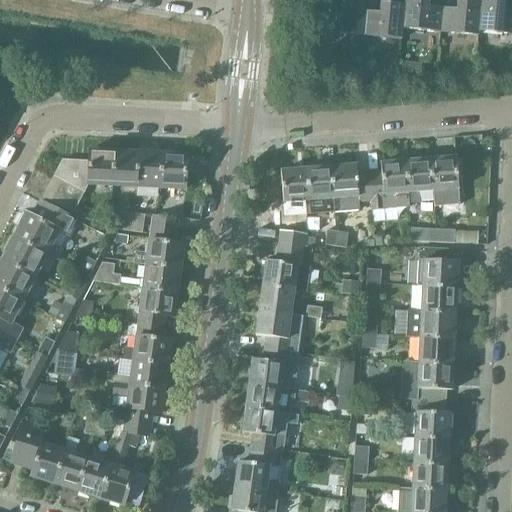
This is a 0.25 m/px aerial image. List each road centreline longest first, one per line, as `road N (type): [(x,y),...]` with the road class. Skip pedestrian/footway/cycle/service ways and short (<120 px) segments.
road 1 (tertiary): [(178,511),(214,333),(236,129)]
road 2 (residential): [(497,511),(511,171)]
road 3 (residential): [(0,195),(39,117),(236,129)]
road 4 (residential): [(236,129),(511,110)]
